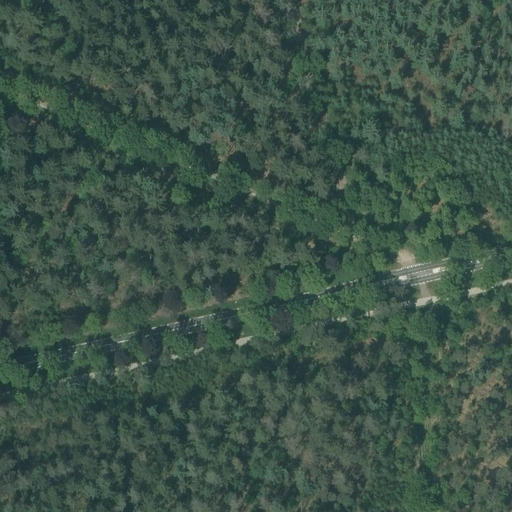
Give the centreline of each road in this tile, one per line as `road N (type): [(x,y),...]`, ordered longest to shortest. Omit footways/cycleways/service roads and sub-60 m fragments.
road 1 (secondary): [(0,368),(511,252)]
road 2 (track): [(0,88),(362,236)]
road 3 (track): [(362,236),(293,0)]
